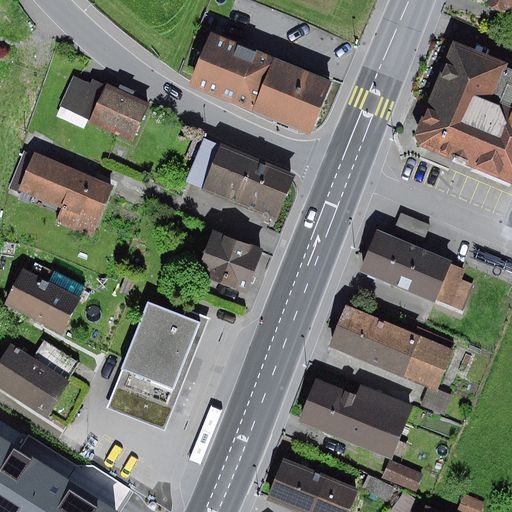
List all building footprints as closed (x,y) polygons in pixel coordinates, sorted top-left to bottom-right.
[(511,0),(489,0),(511,9),(511,0)] [(215,38),(196,85),(249,106),(249,107),(310,132),(330,84),(269,60),(215,38)] [(511,71),(456,47),(446,70),(420,135),(421,139),(423,144),(471,164),(511,180),(511,71)] [(64,107),(93,121),(108,88),(96,82),(93,88),(77,80),(64,107)] [(148,106),(108,88),(93,121),(132,139),(148,106)] [(291,179),(195,136),(186,159),(198,164),(190,182),(230,199),(230,201),(273,219),(277,210),(278,210),(291,179)] [(23,189),(63,205),(65,206),(79,174),(37,157),(23,189)] [(111,188),(79,174),(65,206),(63,205),(57,221),(91,235),(111,188)] [(380,233),(364,270),(377,276),(393,283),(445,305),(461,268),(380,233)] [(261,252),(215,234),(200,273),(205,275),(203,280),(211,283),(213,278),(246,291),(261,252)] [(24,271),(8,304),(63,332),(84,290),(52,274),(48,283),(24,271)] [(200,323),(149,303),(110,402),(161,422),(200,323)] [(452,350),(350,307),(334,346),(436,389),(452,350)] [(45,341),(31,361),(67,384),(80,364),(45,341)] [(13,350),(0,369),(0,384),(47,414),(67,384),(31,361),(19,353),(20,351),(18,349),(16,352),(13,350)] [(406,415),(318,379),(302,420),(389,455),(406,415)] [(0,439),(0,511),(113,511),(26,456),(0,439)] [(390,464),(383,479),(412,492),(419,477),(390,464)] [(284,465),(270,498),(301,511),(346,511),(353,496),(284,465)]
